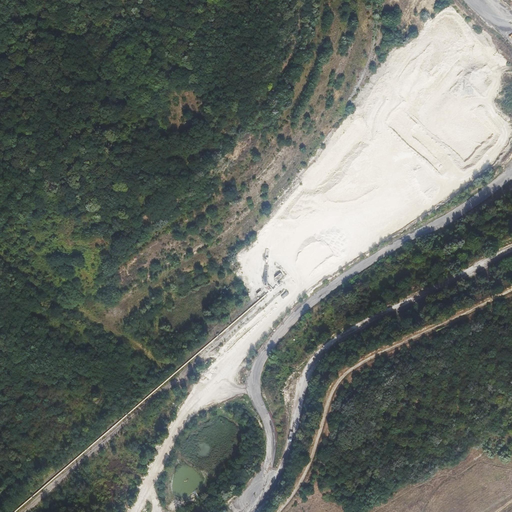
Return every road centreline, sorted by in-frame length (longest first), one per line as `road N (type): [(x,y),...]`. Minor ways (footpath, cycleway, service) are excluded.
road 1 (track): [(251,511),(284,462),(305,376),(322,349),(511,247)]
road 2 (track): [(277,511),(299,485),(329,398),(352,367),(511,290)]
